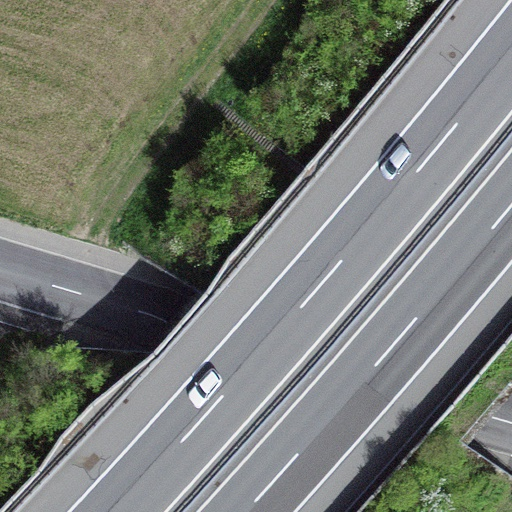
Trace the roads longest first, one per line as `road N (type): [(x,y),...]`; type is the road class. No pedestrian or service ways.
road 1 (motorway): [(511,54),(116,511)]
road 2 (residential): [(511,421),(0,268)]
road 3 (motorway): [(243,511),(511,201)]
road 4 (track): [(58,285),(261,0)]
